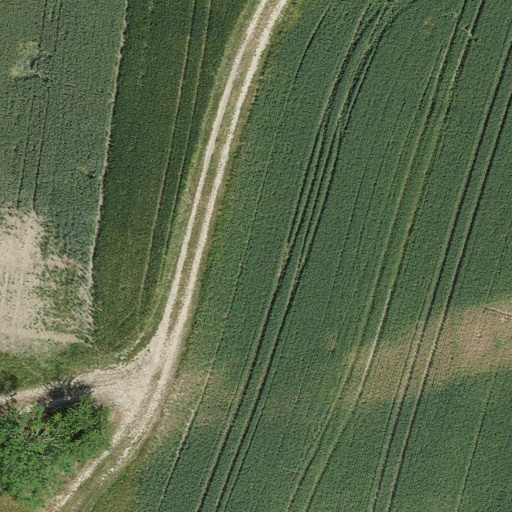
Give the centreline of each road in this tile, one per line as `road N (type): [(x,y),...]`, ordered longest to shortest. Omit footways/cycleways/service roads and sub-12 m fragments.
road 1 (track): [(59,511),(125,444),(161,358),(233,86),(271,0)]
road 2 (track): [(0,408),(94,389),(161,358)]
